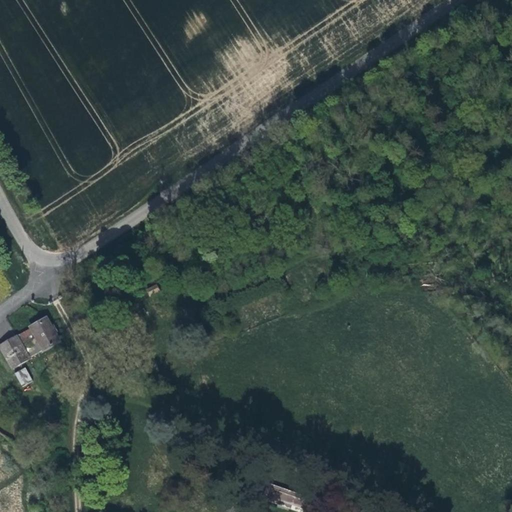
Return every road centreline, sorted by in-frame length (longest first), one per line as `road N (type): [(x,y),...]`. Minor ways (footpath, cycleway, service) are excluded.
road 1 (tertiary): [(46,277),(437,0)]
road 2 (unclassified): [(78,511),(84,361),(56,298)]
